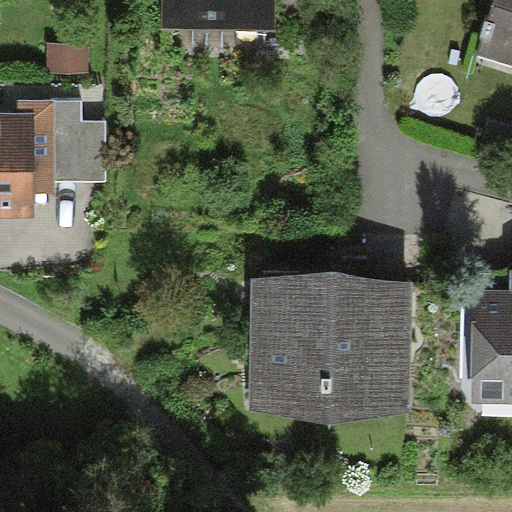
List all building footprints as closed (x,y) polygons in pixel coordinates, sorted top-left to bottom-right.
[(276,0),(165,0),(165,19),(276,21),(276,0)] [(511,0),(494,0),(483,39),(511,47),(511,0)] [(87,42),(45,42),(45,74),(88,74),(87,42)] [(27,101),(0,101),(0,202),(36,202),(35,186),(60,186),(59,175),(108,174),(107,114),(81,115),(81,91),(27,92),(27,101)] [(405,256),(257,255),(257,402),(405,402),(405,256)] [(511,302),(472,303),(472,394),(511,393),(511,302)]
